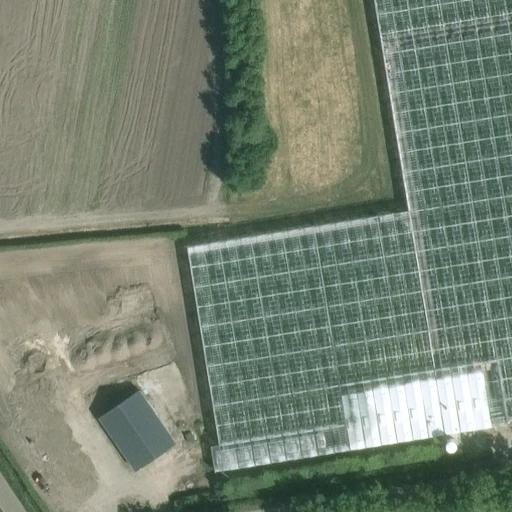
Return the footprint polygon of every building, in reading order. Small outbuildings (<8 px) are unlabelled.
[(507,423),(507,420),(511,418),(511,0),(373,0),(407,211),(186,246),(218,445),(210,446),(214,471),(507,423)] [(140,323),(91,342),(105,378),(153,360),(140,323)] [(36,388),(87,368),(71,327),(20,347),(36,388)] [(138,390),(99,418),(135,470),(175,443),(138,390)] [(65,417),(34,434),(75,507),(105,490),(65,417)]
